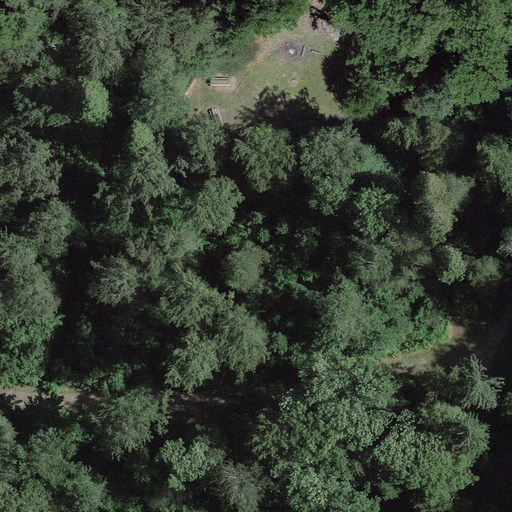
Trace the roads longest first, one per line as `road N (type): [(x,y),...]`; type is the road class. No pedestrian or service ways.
road 1 (track): [(0,398),(168,405),(344,384),(481,352)]
road 2 (track): [(304,511),(266,469),(168,405)]
road 3 (track): [(444,511),(481,352)]
